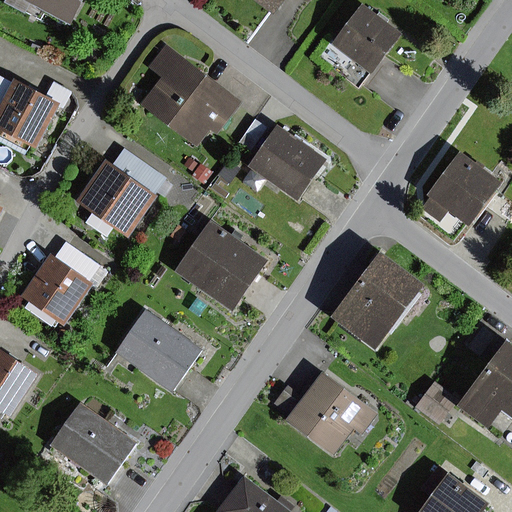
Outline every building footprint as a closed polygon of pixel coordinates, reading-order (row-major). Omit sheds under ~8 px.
[(21,0),(66,23),(78,0),(21,0)] [(253,0),(271,13),(280,0),(302,0),(307,3),(309,0),(253,0)] [(360,5),(330,45),(369,74),(399,35),(360,5)] [(358,89),(369,74),(330,45),(326,42),(315,56),(358,89)] [(152,71),(163,79),(142,108),(202,151),(240,99),(168,48),(152,71)] [(0,105),(11,84),(0,78),(0,105)] [(58,105),(13,82),(11,84),(0,105),(0,142),(23,155),(28,147),(34,151),(58,105)] [(254,120),(238,142),(251,150),(266,129),(254,120)] [(324,160),(276,126),(247,167),(295,201),(324,160)] [(123,149),(110,167),(153,196),(166,178),(123,149)] [(456,153),(424,196),(427,199),(419,209),(438,222),(446,211),(465,225),(497,183),(456,153)] [(189,159),(183,166),(191,171),(196,164),(189,159)] [(228,162),(218,176),(228,183),(238,169),(228,162)] [(110,167),(103,163),(75,203),(91,214),(84,223),(107,238),(112,231),(124,240),(153,196),(110,167)] [(200,165),(192,177),(203,185),(212,173),(200,165)] [(214,184),(211,189),(226,199),(229,194),(214,184)] [(268,262),(209,221),(174,271),(233,312),(268,262)] [(64,243),(53,259),(87,283),(99,266),(64,243)] [(417,287),(374,254),(334,307),(325,318),(369,351),(417,287)] [(53,259),(48,256),(19,298),(26,302),(21,308),(49,327),(53,321),(60,326),(90,284),(87,283),(53,259)] [(195,299),(188,310),(198,317),(206,306),(195,299)] [(201,351),(145,311),(115,352),(171,393),(201,351)] [(496,339),(477,324),(461,344),(481,359),(496,339)] [(511,418),(511,349),(503,343),(455,407),(484,429),(497,411),(510,421),(511,418)] [(34,375),(0,353),(0,412),(7,417),(34,375)] [(376,415),(320,374),(304,396),(289,416),(285,421),(333,456),(353,430),(361,436),(376,415)] [(273,404),(289,416),(304,396),(288,384),(273,404)] [(457,402),(433,384),(415,408),(439,426),(457,402)] [(133,444),(79,404),(49,445),(104,485),(133,444)] [(479,511),(486,504),(444,474),(415,511),(479,511)] [(290,511),(289,511),(292,508),(279,497),(276,501),(243,476),(214,511),(290,511)]
